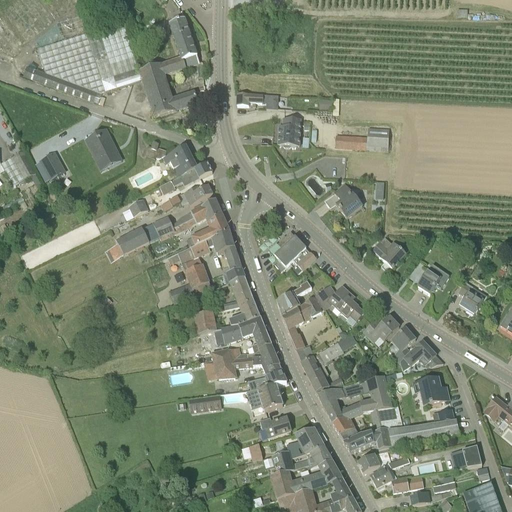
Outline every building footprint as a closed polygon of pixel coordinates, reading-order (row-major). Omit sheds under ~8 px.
[(180,60),(141,73),(142,77),(183,61),(186,71),(197,67),(199,81),(204,80),(202,64),(200,65),(197,58),(198,58),(186,21),(169,28),(180,60)] [(106,85),(138,74),(140,74),(124,24),(38,52),(45,76),(35,72),(27,70),(23,80),(31,83),(93,105),(97,94),(106,85)] [(142,77),(141,73),(140,74),(155,120),(198,106),(195,95),(173,103),(165,78),(186,71),(183,61),(142,77)] [(237,109),(249,109),(249,106),(263,106),(275,107),(275,98),(263,98),(250,97),(237,96),(237,109)] [(319,111),(331,112),(332,102),(320,101),(319,111)] [(279,130),(278,136),(278,137),(273,137),(273,148),(283,148),(284,150),(289,150),(291,148),(299,149),(300,123),(283,122),(283,130),(279,130)] [(335,150),(367,152),(367,153),(388,154),(389,131),(368,130),(367,140),(336,138),(335,150)] [(103,167),(119,160),(107,134),(91,142),(103,167)] [(186,148),(165,159),(162,160),(163,162),(166,167),(169,165),(170,165),(174,172),(173,172),(177,181),(175,182),(171,184),(198,171),(197,170),(186,148)] [(162,160),(165,159),(167,153),(159,151),(156,160),(159,161),(162,160)] [(25,153),(12,160),(1,166),(13,188),(36,175),(25,153)] [(51,183),(53,181),(65,175),(54,156),(43,162),(40,163),(45,173),(38,177),(43,185),(50,181),(51,183)] [(198,171),(171,184),(174,189),(178,187),(182,185),(184,189),(186,188),(198,182),(213,175),(208,165),(197,170),(198,171)] [(36,175),(30,179),(36,190),(42,187),(36,175)] [(336,206),(347,221),(362,209),(358,203),(345,187),(325,203),(331,211),(336,206)] [(183,196),(190,208),(213,197),(209,188),(196,194),(194,190),(183,196)] [(164,214),(180,205),(177,198),(161,207),(164,214)] [(131,209),(132,211),(134,216),(136,219),(148,214),(143,202),(138,204),(138,205),(135,207),(131,209)] [(206,222),(207,225),(223,218),(216,202),(200,211),(206,222)] [(190,215),(193,221),(194,223),(196,227),(206,222),(200,211),(190,215)] [(193,221),(190,215),(177,222),(177,223),(171,227),(168,219),(153,226),(160,241),(175,235),(173,231),(190,223),(193,221)] [(189,252),(190,252),(230,233),(223,218),(207,225),(209,231),(198,236),(198,235),(192,238),(193,240),(190,241),(189,252)] [(124,259),(150,246),(142,231),(116,244),(124,259)] [(189,286),(192,292),(209,285),(210,285),(203,267),(202,268),(198,258),(206,254),(205,253),(207,252),(207,251),(213,248),(216,258),(224,255),(230,274),(241,270),(235,250),(230,233),(190,252),(184,255),(177,258),(180,263),(181,266),(181,265),(189,286)] [(293,264),(296,266),(309,254),(291,234),(278,246),(282,251),(275,258),(279,261),(274,266),(282,274),(293,264)] [(392,271),(406,256),(393,244),(391,246),(384,240),(374,252),(386,263),(381,268),(387,273),(391,269),(392,271)] [(311,256),(309,254),(296,266),(302,273),(316,260),(312,255),(311,256)] [(450,278),(435,268),(433,267),(418,289),(430,297),(436,288),(441,291),(450,278)] [(226,288),(229,287),(230,286),(230,287),(245,281),(241,270),(230,274),(225,276),(223,277),(226,288)] [(255,305),(245,281),(230,287),(236,304),(223,307),(225,313),(238,309),(239,310),(241,310),(255,305)] [(195,299),(195,300),(212,293),(209,285),(192,292),(195,298),(195,299)] [(277,305),(282,320),(300,309),(296,301),(312,291),(307,285),(300,289),(301,290),(293,295),(277,305)] [(465,285),(459,296),(466,300),(460,308),(474,317),(483,303),(486,298),(472,289),(465,285)] [(350,319),(356,324),(364,314),(347,299),(350,296),(343,290),(336,297),(330,288),(315,298),(322,310),(329,306),(332,309),(334,311),(333,312),(338,317),(340,315),(347,322),(350,319)] [(101,305),(106,309),(110,304),(105,300),(101,305)] [(300,309),(282,320),(288,334),(295,330),(311,322),(310,321),(322,314),(314,300),(300,309)] [(229,322),(231,329),(232,331),(234,330),(261,321),(255,305),(241,310),(239,310),(242,318),(229,322)] [(511,310),(501,328),(511,334),(511,310)] [(206,336),(207,336),(217,334),(216,333),(213,314),(194,318),(197,337),(206,336)] [(378,349),(400,329),(390,320),(382,328),(376,321),(363,335),(373,346),(374,345),(378,349)] [(231,329),(223,330),(227,347),(243,342),(253,338),(253,340),(266,334),(261,321),(234,330),(232,331),(231,329)] [(399,367),(400,366),(404,362),(411,355),(407,350),(416,342),(406,331),(391,344),(394,347),(399,353),(395,356),(392,359),(399,367)] [(342,334),(338,336),(342,341),(347,338),(345,334),(342,333),(342,334)] [(254,356),(247,357),(248,361),(263,360),(260,353),(261,352),(272,348),(266,334),(253,340),(256,347),(252,348),(254,356)] [(300,337),(298,338),(291,341),(302,366),(308,363),(302,351),(304,351),(306,350),(300,337)] [(319,357),(318,356),(308,363),(302,366),(317,395),(329,390),(342,384),(340,381),(328,387),(324,380),(319,370),(344,355),(343,354),(357,345),(352,337),(319,357)] [(165,370),(177,367),(171,344),(159,347),(165,370)] [(402,375),(403,374),(410,370),(419,362),(425,368),(427,370),(429,368),(431,370),(444,366),(436,359),(436,358),(423,344),(411,355),(404,362),(400,366),(402,375)] [(262,369),(266,380),(267,379),(282,374),(279,368),(280,368),(272,348),(261,352),(260,353),(263,360),(248,361),(240,362),(232,363),(230,353),(228,354),(211,357),(218,383),(236,381),(235,372),(253,370),(262,369)] [(240,357),(240,356),(239,350),(230,353),(232,363),(240,362),(240,357)] [(257,393),(269,389),(269,390),(277,389),(276,388),(287,385),(282,373),(282,374),(267,379),(266,380),(248,385),(251,393),(251,394),(257,393)] [(385,379),(386,384),(403,380),(401,374),(385,379)] [(371,402),(360,405),(363,416),(377,413),(392,410),(386,384),(385,379),(364,384),(363,379),(358,381),(359,385),(341,390),(330,393),(317,398),(332,427),(345,421),(341,412),(346,410),(345,408),(340,410),(337,403),(345,400),(349,399),(349,400),(364,395),(364,396),(369,395),(371,402)] [(417,385),(423,409),(450,403),(447,391),(447,390),(441,391),(439,381),(417,385)] [(264,414),(283,408),(277,389),(269,390),(269,389),(257,393),(264,414)] [(221,412),(219,398),(189,402),(190,416),(221,412)] [(511,401),(506,409),(496,400),(485,414),(495,421),(499,416),(511,426),(511,401)] [(344,445),(359,438),(350,422),(363,416),(360,405),(346,410),(341,412),(345,421),(332,427),(344,445)] [(387,433),(402,430),(398,409),(392,410),(377,413),(381,433),(387,431),(387,433)] [(454,421),(452,413),(434,417),(435,425),(454,421)] [(268,441),(274,439),(291,434),(287,420),(271,425),(270,420),(259,423),(262,432),(265,431),(268,441)] [(402,430),(387,433),(391,450),(392,452),(460,438),(457,423),(402,431),(402,430)] [(378,453),(391,450),(387,433),(387,431),(381,433),(371,435),(371,434),(361,437),(359,438),(344,445),(351,456),(374,446),(376,445),(378,453)] [(294,437),(299,447),(301,451),(295,453),(294,451),(288,453),(289,454),(290,454),(292,461),(309,456),(325,450),(320,441),(315,432),(294,437)] [(464,438),(465,443),(475,441),(474,435),(464,438)] [(262,462),(259,446),(248,449),(252,464),(262,462)] [(462,453),(467,471),(482,468),(477,449),(462,453)] [(317,469),(317,470),(320,469),(333,464),(325,450),(309,456),(312,461),(307,462),(293,466),(291,462),(292,461),(290,454),(289,454),(271,459),(276,477),(276,478),(289,475),(289,474),(308,469),(309,472),(317,469)] [(467,471),(462,453),(450,456),(454,473),(467,471)] [(375,458),(358,466),(363,478),(380,469),(378,465),(390,462),(387,454),(375,458)] [(416,464),(419,476),(443,470),(440,458),(416,464)] [(391,472),(403,467),(401,461),(388,466),(391,472)] [(320,469),(317,470),(321,476),(292,484),(289,475),(276,478),(276,477),(270,479),(276,503),(277,502),(278,504),(285,502),(312,493),(329,488),(328,487),(332,486),(332,487),(343,483),(333,464),(320,469)] [(409,466),(400,469),(402,474),(411,471),(409,466)] [(378,476),(371,480),(378,493),(391,485),(392,485),(391,483),(393,483),(385,469),(377,473),(378,476)] [(500,469),(506,485),(509,486),(508,487),(511,487),(511,474),(502,472),(501,469),(500,469)] [(488,475),(487,470),(476,472),(478,478),(488,475)] [(478,478),(479,484),(490,481),(489,475),(478,478)] [(394,496),(409,493),(416,492),(423,490),(421,478),(413,480),(413,479),(393,483),(391,483),(392,485),(391,485),(394,496)] [(312,493),(285,502),(278,504),(280,511),(285,511),(290,511),(289,511),(341,511),(339,506),(353,501),(343,483),(332,487),(336,495),(330,498),(331,503),(316,508),(312,493)] [(454,484),(453,484),(445,486),(445,487),(433,490),(434,496),(450,492),(449,490),(455,488),(454,484)] [(462,496),(468,511),(501,511),(492,485),(462,496)] [(197,497),(200,505),(206,502),(203,495),(197,497)] [(429,496),(412,499),(414,508),(431,505),(440,502),(439,496),(431,498),(430,496),(429,496)] [(359,511),(353,501),(339,506),(341,511),(359,511)] [(445,502),(437,509),(439,511),(448,511),(451,509),(445,502)]
